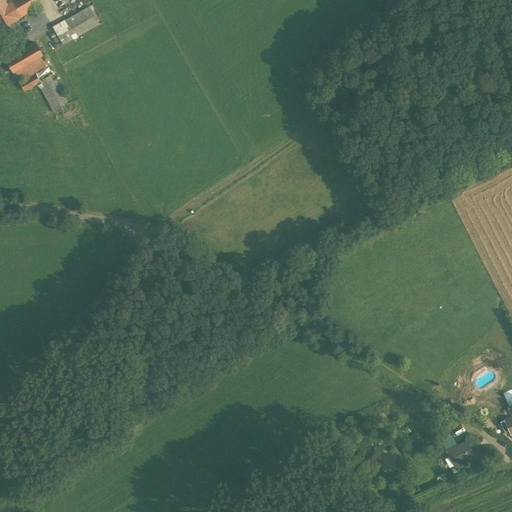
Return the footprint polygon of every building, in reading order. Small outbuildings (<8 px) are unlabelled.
[(5,0),(0,0),(0,15),(11,10),(7,2),(5,0)] [(0,15),(0,28),(40,6),(36,0),(10,0),(7,2),(11,10),(0,15)] [(99,23),(89,6),(79,12),(82,16),(89,29),(99,23)] [(55,31),(82,16),(79,12),(53,27),(55,31)] [(62,44),(89,29),(82,16),(55,31),(62,44)] [(6,60),(12,71),(18,81),(48,64),(36,42),(6,60)] [(50,76),(40,81),(43,86),(55,110),(65,105),(53,81),(50,76)] [(20,84),(24,91),(36,84),(32,77),(20,84)] [(53,81),(65,105),(68,104),(55,80),(53,81)] [(53,111),(55,110),(43,86),(40,87),(44,95),(53,111)] [(511,416),(500,422),(505,431),(509,430),(511,435),(511,434),(511,405),(508,407),(511,415),(511,416)] [(466,440),(446,451),(454,466),(474,456),(466,440)]
